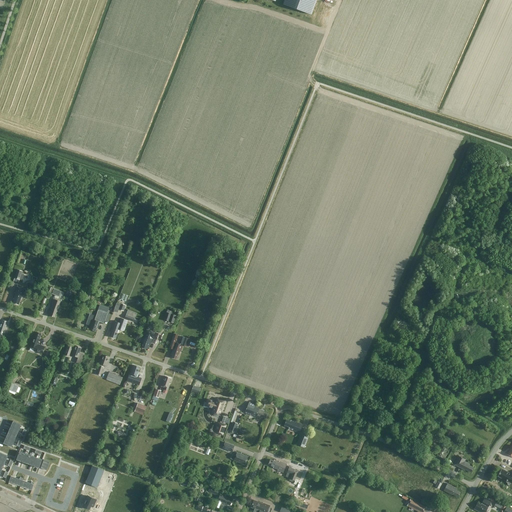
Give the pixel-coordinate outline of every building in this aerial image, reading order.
[(284,0),(283,4),(310,14),(315,0),(284,0)] [(14,281),(19,282),(22,271),(17,269),(14,281)] [(19,305),(20,300),(21,300),(22,296),(23,296),(25,289),(17,286),(15,293),(13,299),(14,299),(13,303),(19,305)] [(62,298),(64,292),(54,288),(52,294),(62,298)] [(50,311),(49,310),(47,315),(55,317),(57,312),(61,301),(53,299),(51,305),(52,306),(50,311)] [(104,323),(107,313),(98,310),(94,320),(92,319),(88,329),(95,331),(97,328),(98,328),(100,322),(104,323)] [(134,318),(134,317),(126,314),(124,318),(133,321),(138,323),(139,320),(134,318)] [(118,333),(119,329),(124,331),(128,321),(121,319),(119,323),(114,321),(110,331),(112,332),(110,336),(116,338),(117,332),(118,333)] [(147,349),(148,345),(149,345),(152,338),(156,339),(158,333),(146,329),(142,342),(143,343),(142,347),(147,349)] [(36,332),(34,336),(30,347),(34,349),(34,350),(42,353),(45,347),(38,345),(39,342),(41,334),(36,332)] [(176,359),(178,354),(179,354),(180,351),(181,352),(183,345),(188,347),(190,339),(183,336),(180,344),(180,343),(180,344),(175,342),(178,335),(174,333),(169,348),(173,349),(171,355),(172,355),(171,357),(176,359)] [(70,355),(71,355),(78,358),(76,362),(80,364),(83,354),(79,353),(81,347),(76,346),(75,349),(73,348),(73,351),(72,350),(74,345),(68,343),(64,354),(70,356),(70,355)] [(108,363),(107,362),(109,357),(103,355),(102,359),(100,359),(99,363),(107,366),(108,363)] [(97,373),(102,375),(105,367),(100,365),(97,373)] [(138,373),(139,367),(133,365),(130,375),(129,375),(127,381),(139,385),(141,379),(137,378),(139,373),(138,373)] [(122,377),(109,372),(106,379),(120,385),(122,377)] [(169,384),(171,378),(165,376),(164,379),(163,379),(161,386),(165,387),(164,389),(168,390),(170,384),(169,384)] [(10,392),(16,395),(20,386),(14,383),(10,392)] [(201,388),(193,386),(191,391),(199,394),(201,388)] [(216,416),(218,416),(218,414),(219,414),(221,410),(222,411),(225,402),(217,399),(216,402),(208,399),(206,403),(204,403),(203,407),(208,408),(209,406),(214,408),(213,412),(214,412),(213,414),(214,415),(216,416)] [(260,416),(265,418),(267,413),(263,411),(259,409),(259,408),(254,406),(255,404),(249,402),(245,413),(256,417),(256,416),(259,417),(260,416)] [(135,410),(144,413),(146,406),(138,403),(135,410)] [(284,425),(289,427),(289,428),(292,429),(292,430),(299,433),(302,424),(296,421),(295,422),(291,420),(290,421),(286,420),(284,425)] [(13,421),(11,426),(19,430),(22,424),(13,421)] [(227,425),(217,422),(214,433),(223,436),(227,425)] [(235,432),(238,423),(233,422),(230,430),(235,432)] [(11,426),(8,432),(17,435),(19,430),(11,426)] [(8,432),(6,437),(14,441),(17,435),(8,432)] [(296,445),(304,448),(308,437),(301,434),(296,445)] [(6,437),(3,443),(12,447),(14,441),(6,437)] [(222,449),(232,452),(234,446),(225,442),(222,449)] [(19,451),(16,460),(22,462),(25,453),(19,451)] [(25,453),(22,462),(28,464),(31,455),(25,453)] [(248,457),(237,453),(236,456),(232,455),(231,459),(234,460),(245,464),(248,457)] [(31,455),(28,464),(33,466),(37,457),(31,455)] [(470,464),(464,461),(465,459),(458,456),(454,464),(465,470),(471,472),(473,467),(469,465),(470,464)] [(37,457),(33,466),(39,468),(42,459),(37,457)] [(41,468),(46,470),(49,462),(44,459),(41,468)] [(275,460),(274,461),(270,459),(268,465),(273,467),(278,469),(278,470),(283,473),(287,464),(279,461),(279,462),(275,460)] [(93,465),(86,482),(98,487),(104,469),(93,465)] [(289,467),(287,472),(292,474),(289,479),(294,481),(295,478),(299,480),(302,473),(296,471),(289,467)] [(500,479),(508,483),(508,484),(508,485),(509,485),(510,485),(511,485),(511,483),(511,474),(501,469),(497,476),(501,477),(500,479)] [(11,476),(9,482),(20,486),(22,480),(19,479),(11,476)] [(22,480),(20,486),(32,490),(34,484),(31,483),(22,480)] [(447,483),(444,490),(452,495),(452,494),(458,497),(460,492),(456,490),(457,489),(447,483)] [(210,493),(217,495),(219,490),(210,487),(208,491),(211,492),(210,493)] [(130,511),(140,492),(130,488),(118,511),(130,511)] [(219,508),(221,502),(224,503),(230,505),(233,499),(220,494),(215,506),(219,508)] [(87,496),(82,508),(89,511),(90,508),(93,509),(96,501),(87,496)] [(480,511),(484,511),(490,502),(484,498),(481,504),(477,503),(474,509),(479,511),(480,511)] [(407,506),(418,511),(423,511),(426,507),(410,499),(407,506)] [(258,502),(253,501),(251,507),(254,509),(253,511),(267,511),(270,506),(263,503),(262,503),(258,502)] [(506,507),(502,505),(496,501),(494,505),(499,508),(499,507),(501,507),(499,510),(502,511),(511,511),(511,509),(506,507)]
